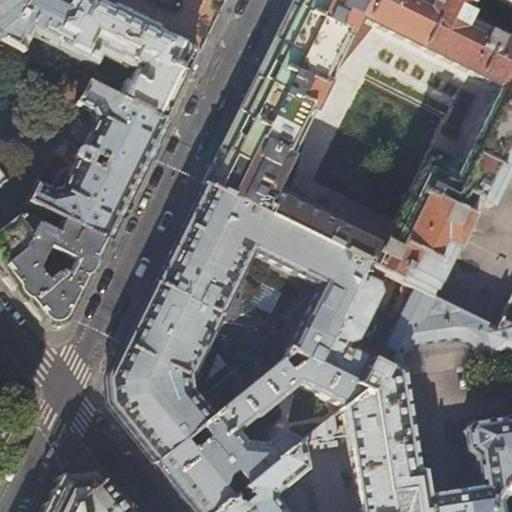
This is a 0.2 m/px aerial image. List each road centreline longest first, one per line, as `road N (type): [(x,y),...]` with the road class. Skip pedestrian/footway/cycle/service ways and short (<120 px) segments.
road 1 (residential): [(61,392),(255,0)]
road 2 (residential): [(61,392),(159,511)]
road 3 (residential): [(3,511),(61,392)]
